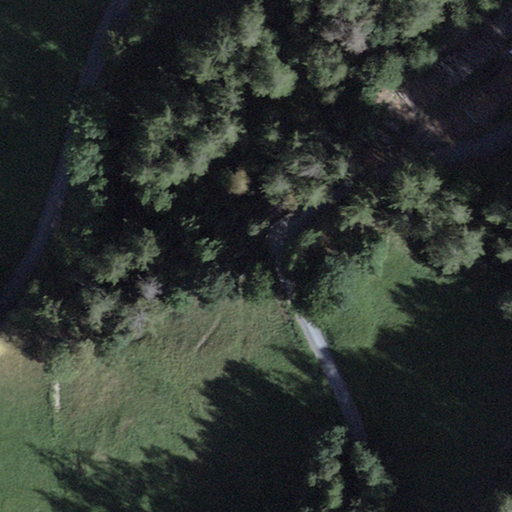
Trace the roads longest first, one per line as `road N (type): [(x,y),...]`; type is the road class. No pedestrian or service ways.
road 1 (residential): [(511,130),(490,147),(315,195),(287,222),(278,244),(282,265),(333,376),(348,511)]
road 2 (residential): [(0,312),(56,237),(105,54),(145,0)]
